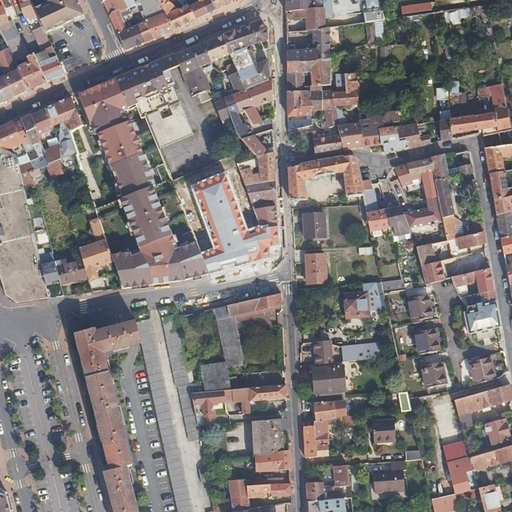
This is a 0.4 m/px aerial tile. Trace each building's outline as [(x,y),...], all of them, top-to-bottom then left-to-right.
[(33,7),(29,0),(17,0),(25,18),(28,17),(30,21),(32,20),(36,30),(42,27),(36,15),(33,7)] [(43,30),(46,35),(85,16),(77,0),(46,0),(47,0),(33,7),(36,15),(42,27),(43,30)] [(126,10),(129,8),(126,1),(128,0),(106,0),(105,0),(112,14),(109,15),(116,30),(118,35),(126,32),(119,18),(118,13),(122,12),(122,10),(125,9),(126,10)] [(153,39),(173,31),(157,0),(133,0),(135,4),(139,3),(143,12),(140,14),(144,23),(153,39)] [(192,23),(184,9),(178,1),(177,0),(157,0),(173,31),(192,23)] [(210,0),(199,0),(201,2),(208,15),(217,11),(210,0)] [(233,0),(210,0),(217,11),(228,5),(233,0)] [(286,12),(301,11),(305,10),(306,30),(312,30),(324,29),(324,20),(337,19),(335,0),(309,0),(302,1),(302,0),(286,0),(286,1),(286,12)] [(381,0),(351,0),(355,15),(365,13),(367,23),(374,22),(384,20),(386,20),(381,0)] [(7,22),(0,2),(0,29),(2,34),(15,28),(11,20),(7,22)] [(192,23),(208,15),(201,2),(190,7),(190,6),(184,9),(192,23)] [(143,12),(139,3),(135,4),(138,9),(135,10),(136,12),(139,11),(140,14),(143,12)] [(401,7),(402,15),(432,10),(430,3),(401,7)] [(132,13),(136,12),(135,10),(138,9),(135,4),(129,8),(126,10),(125,9),(122,10),(122,12),(118,13),(119,18),(129,14),(135,27),(137,26),(132,13)] [(443,11),(444,21),(472,20),(472,9),(443,11)] [(145,43),(137,26),(135,27),(129,14),(119,18),(126,32),(118,35),(126,51),(145,43)] [(268,41),(266,28),(261,20),(225,35),(231,56),(234,64),(238,73),(246,91),(249,90),(260,85),(269,83),(268,60),(258,64),(253,65),(249,55),(254,53),(255,52),(253,47),(268,41)] [(153,39),(144,23),(137,26),(145,43),(153,39)] [(6,42),(16,36),(18,36),(15,28),(2,34),(6,42)] [(331,57),(329,28),(324,29),(312,30),(312,33),(313,42),(316,43),(316,49),(296,51),(296,45),(286,45),(287,63),(304,62),(330,59),(331,57)] [(46,35),(43,30),(37,33),(33,34),(45,62),(54,80),(59,78),(64,75),(55,56),(46,35)] [(231,56),(225,35),(208,42),(202,45),(210,64),(210,63),(231,56)] [(27,58),(28,57),(18,36),(16,36),(6,42),(6,43),(15,63),(27,58)] [(0,104),(9,101),(28,91),(22,79),(17,68),(15,63),(6,43),(0,45),(0,71),(4,80),(0,81),(0,104)] [(210,64),(202,45),(191,49),(202,73),(212,69),(210,63),(210,64)] [(209,90),(203,77),(202,73),(191,49),(178,55),(175,56),(180,68),(192,97),(196,95),(209,90)] [(258,64),(254,53),(249,55),(253,65),(258,64)] [(37,87),(45,83),(37,65),(33,55),(28,57),(27,58),(28,62),(30,63),(29,64),(28,65),(26,64),(17,68),(22,79),(28,91),(37,87)] [(180,68),(175,56),(164,60),(169,72),(180,68)] [(331,73),(330,59),(304,62),(304,73),(311,73),(311,84),(304,84),(304,87),(310,86),(322,86),(331,86),(331,73)] [(154,137),(189,123),(177,93),(173,86),(175,85),(169,72),(164,60),(151,66),(163,96),(167,99),(167,100),(165,102),(167,106),(171,104),(176,115),(163,120),(158,109),(162,108),(160,105),(156,104),(157,100),(146,74),(141,72),(140,70),(114,80),(128,109),(137,106),(142,117),(146,116),(154,137)] [(54,80),(45,62),(37,65),(45,83),(49,82),(54,80)] [(304,73),(304,62),(287,63),(287,65),(287,74),(304,73)] [(238,73),(234,64),(226,67),(230,76),(235,74),(238,73)] [(163,96),(151,66),(141,70),(140,70),(141,72),(146,74),(157,100),(156,104),(160,105),(162,108),(167,106),(165,102),(167,100),(167,99),(163,96)] [(246,91),(238,73),(235,74),(230,76),(236,91),(233,92),(234,96),(246,91)] [(304,84),(304,73),(287,74),(287,78),(287,92),(303,92),(303,87),(304,87),(304,84)] [(358,105),(358,95),(357,74),(345,75),(345,86),(345,93),(336,94),(331,94),(334,107),(358,105)] [(226,87),(225,83),(223,78),(217,80),(220,92),(227,90),(226,87)] [(114,80),(71,99),(84,124),(98,160),(81,167),(125,289),(182,280),(209,275),(154,137),(146,116),(142,117),(137,106),(128,109),(114,80)] [(273,106),(272,83),(269,83),(260,85),(249,90),(246,91),(234,96),(241,113),(242,112),(246,111),(248,114),(254,125),(263,121),(254,108),(264,105),(265,106),(273,106)] [(511,130),(508,115),(502,86),(502,83),(492,86),(494,95),(497,113),(441,121),(443,141),(452,139),(452,135),(482,130),(483,132),(483,137),(493,134),(511,130)] [(311,112),(310,86),(304,87),(303,87),(303,92),(287,92),(288,100),(288,118),(312,118),(311,112)] [(322,113),(322,92),(322,86),(310,86),(311,112),(322,113)] [(345,93),(345,86),(336,86),(336,94),(345,93)] [(494,95),(492,86),(481,88),(483,97),(494,95)] [(448,94),(447,89),(441,89),(441,100),(442,112),(443,111),(449,110),(448,106),(448,94)] [(213,99),(209,90),(196,95),(200,104),(213,99)] [(229,97),(227,90),(220,92),(217,93),(219,101),(225,99),(229,97)] [(337,127),(336,116),(334,107),(331,94),(331,93),(322,92),(322,113),(325,113),(328,131),(338,129),(337,127)] [(453,97),(458,96),(458,103),(462,103),(462,93),(448,94),(448,106),(454,106),(453,97)] [(254,130),(253,128),(251,127),(248,127),(246,123),(242,124),(238,114),(241,113),(234,96),(229,97),(225,99),(231,118),(236,130),(236,133),(240,137),(242,139),(253,136),(255,135),(254,130)] [(82,125),(71,99),(45,110),(45,111),(52,127),(62,123),(62,124),(61,132),(59,141),(60,144),(60,147),(61,155),(61,158),(77,151),(78,154),(76,154),(81,167),(98,160),(84,124),(82,125)] [(231,118),(225,99),(219,101),(215,103),(220,118),(222,122),(231,118)] [(52,127),(45,111),(31,117),(36,129),(34,130),(38,140),(41,139),(40,135),(51,131),(53,128),(52,127)] [(381,146),(379,131),(383,131),(383,124),(406,121),(404,111),(370,115),(369,120),(359,121),(359,124),(362,148),(381,146)] [(38,140),(34,130),(36,129),(31,117),(21,121),(29,142),(30,143),(30,145),(38,142),(38,140)] [(29,142),(21,121),(14,125),(22,146),(30,143),(29,142)] [(312,127),(312,121),(288,121),(288,132),(312,127)] [(22,146),(14,125),(13,123),(0,128),(0,148),(15,156),(16,157),(17,160),(21,158),(20,156),(26,154),(26,153),(22,146)] [(159,149),(195,135),(189,123),(154,137),(159,149)] [(362,148),(359,124),(337,127),(338,129),(340,139),(344,152),(362,148)] [(431,144),(428,135),(425,135),(424,136),(419,137),(416,125),(395,129),(400,143),(405,142),(409,149),(431,144)] [(400,143),(395,129),(383,131),(379,131),(381,146),(384,147),(385,153),(388,154),(409,149),(405,142),(400,143)] [(315,156),(328,154),(326,140),(316,141),(315,133),(312,134),(312,143),(315,156)] [(269,155),(253,136),(242,139),(258,158),(260,157),(269,155)] [(344,152),(340,139),(326,140),(328,154),(344,152)] [(41,147),(38,142),(30,145),(32,146),(32,148),(33,150),(41,147)] [(511,170),(511,145),(486,149),(490,173),(505,171),(511,170)] [(61,158),(61,155),(60,147),(42,151),(47,165),(45,166),(50,178),(51,177),(57,175),(64,174),(58,159),(61,158)] [(39,256),(38,249),(30,216),(23,184),(18,165),(17,160),(16,157),(15,156),(0,148),(0,196),(1,198),(4,209),(0,210),(0,276),(1,279),(6,295),(18,303),(34,301),(32,292),(47,288),(46,286),(39,256)] [(33,150),(32,148),(26,153),(26,154),(30,161),(34,170),(37,169),(33,160),(37,159),(36,156),(33,150)] [(42,151),(42,150),(39,151),(40,154),(36,156),(37,159),(33,160),(37,169),(39,169),(45,166),(47,165),(42,151)] [(275,180),(274,159),(274,154),(269,155),(260,157),(260,168),(261,175),(242,177),(245,184),(275,180)] [(449,178),(445,156),(443,155),(430,158),(430,159),(433,172),(435,181),(448,178),(449,178)] [(359,181),(356,160),(350,156),(322,162),(299,166),(289,169),(289,173),(290,193),(291,202),(307,201),(303,181),(343,173),(347,198),(362,196),(359,181)] [(433,172),(430,159),(407,165),(409,176),(410,176),(421,174),(433,172)] [(261,175),(260,168),(251,168),(249,160),(237,163),(242,177),(261,175)] [(34,170),(30,161),(18,165),(23,184),(33,181),(31,178),(29,173),(34,170)] [(473,174),(472,165),(458,167),(460,176),(464,176),(473,174)] [(41,174),(39,169),(37,169),(34,170),(29,173),(31,178),(41,174)] [(511,187),(507,188),(505,171),(490,173),(495,200),(511,196),(511,187)] [(438,196),(435,181),(433,172),(421,174),(427,199),(438,196)] [(475,181),(473,174),(464,176),(465,183),(475,181)] [(62,190),(57,175),(51,177),(56,191),(62,190)] [(448,182),(448,178),(435,181),(438,196),(443,218),(453,215),(446,183),(448,182)] [(176,183),(178,188),(185,185),(183,180),(176,183)] [(275,200),(275,180),(245,184),(251,200),(252,203),(275,200)] [(369,185),(369,180),(359,181),(362,196),(366,195),(366,192),(370,190),(369,185)] [(373,202),(370,190),(366,192),(366,195),(362,196),(364,205),(373,203),(373,202)] [(510,205),(511,204),(511,196),(495,200),(497,212),(511,209),(510,205)] [(201,221),(192,198),(181,203),(190,225),(201,221)] [(241,231),(259,223),(254,209),(252,203),(251,200),(219,213),(228,235),(241,229),(241,231)] [(376,214),(373,203),(364,205),(366,211),(367,215),(376,214)] [(277,224),(276,207),(254,209),(259,223),(261,228),(277,224)] [(411,233),(403,217),(399,208),(387,212),(391,227),(393,226),(395,235),(411,233)] [(391,227),(387,212),(376,214),(367,215),(371,232),(377,230),(389,227),(391,227)] [(303,223),(304,240),(325,239),(324,214),(312,214),(312,222),(303,223)] [(457,238),(453,215),(443,218),(447,240),(457,238)] [(511,215),(498,218),(501,238),(511,235),(511,215)] [(113,261),(108,246),(103,232),(99,220),(98,218),(90,221),(92,227),(90,232),(95,235),(100,238),(98,244),(79,249),(83,261),(88,277),(89,282),(99,279),(96,269),(114,263),(113,261)] [(212,247),(201,221),(190,225),(193,234),(205,262),(212,258),(209,249),(212,247)] [(484,232),(482,222),(473,224),(475,234),(484,232)] [(486,244),(484,235),(484,232),(475,234),(460,237),(461,241),(466,240),(466,245),(469,245),(469,247),(486,244)] [(37,235),(39,243),(47,242),(45,234),(37,235)] [(511,252),(511,235),(501,238),(504,254),(511,252)] [(434,253),(431,244),(417,247),(422,266),(436,263),(434,253)] [(254,262),(250,249),(236,254),(218,258),(222,271),(254,262)] [(451,259),(450,251),(434,254),(436,263),(444,261),(451,259)] [(49,254),(39,256),(46,286),(60,283),(56,268),(52,253),(49,254)] [(326,255),(306,256),(307,285),(327,284),(326,255)] [(88,277),(83,261),(56,268),(60,283),(61,285),(88,277)] [(449,278),(444,261),(436,263),(422,266),(426,284),(449,278)] [(493,281),(490,268),(458,276),(452,278),(456,287),(463,286),(478,283),(480,292),(494,290),(493,281)] [(363,293),(344,295),(346,319),(369,317),(369,311),(380,310),(374,283),(362,284),(363,293)] [(467,294),(466,290),(463,286),(456,287),(460,298),(467,297),(467,294)] [(49,298),(47,288),(32,292),(34,301),(49,298)] [(501,325),(494,290),(480,292),(473,293),(475,303),(468,304),(468,309),(465,309),(470,331),(478,329),(479,336),(496,334),(496,326),(501,325)] [(244,365),(236,325),(234,317),(247,314),(249,321),(263,318),(262,315),(261,310),(276,306),(281,305),(281,294),(215,309),(213,309),(214,315),(217,315),(227,363),(228,368),(244,365)] [(428,294),(408,298),(413,320),(432,315),(428,294)] [(262,315),(277,311),(276,306),(261,310),(262,315)] [(249,321),(247,314),(234,317),(236,325),(249,321)] [(192,317),(178,319),(180,332),(194,329),(192,317)] [(150,318),(137,321),(178,511),(191,511),(189,498),(180,456),(171,415),(163,380),(156,347),(150,318)] [(200,442),(197,424),(195,417),(192,401),(190,393),(188,383),(187,378),(183,355),(176,321),(176,318),(163,321),(177,390),(179,390),(190,444),(199,442),(200,442)] [(80,356),(94,408),(108,462),(129,456),(117,411),(102,353),(127,346),(125,336),(120,338),(117,326),(95,332),(94,328),(75,333),(80,356)] [(414,332),(418,347),(438,343),(435,328),(414,332)] [(333,364),(331,346),(330,342),(315,344),(317,366),(333,364)] [(366,361),(364,346),(351,348),(352,362),(366,361)] [(352,362),(351,348),(342,348),(344,363),(352,362)] [(495,379),(489,358),(468,364),(475,385),(495,379)] [(441,362),(422,366),(426,388),(446,383),(441,362)] [(229,388),(227,363),(203,365),(204,381),(206,392),(229,388)] [(345,392),(343,367),(311,370),(314,395),(316,395),(343,392),(345,392)] [(206,392),(204,381),(188,383),(190,393),(206,392)] [(511,398),(511,390),(511,384),(454,400),(458,414),(471,410),(511,398)] [(286,400),(285,385),(248,388),(249,401),(256,401),(257,402),(286,400)] [(249,401),(248,388),(238,389),(224,390),(225,400),(230,399),(231,402),(249,401)] [(211,415),(210,404),(223,402),(223,400),(225,400),(224,390),(206,392),(190,393),(192,401),(195,417),(211,415)] [(344,399),(343,392),(316,395),(316,401),(344,399)] [(346,418),(344,402),(315,404),(316,421),(325,420),(330,419),(337,419),(346,418)] [(473,421),(471,410),(458,414),(460,424),(473,421)] [(283,427),(282,418),(274,419),(256,421),(256,429),(283,427)] [(510,439),(504,418),(498,420),(484,424),(487,434),(490,433),(493,444),(510,439)] [(325,426),(325,420),(316,421),(313,422),(313,427),(303,427),(305,458),(328,457),(325,426)] [(462,431),(475,427),(473,421),(460,424),(461,430),(462,431)] [(373,423),(374,443),(397,442),(395,422),(373,423)] [(284,452),(283,427),(256,429),(258,455),(284,452)] [(499,464),(511,459),(511,444),(477,455),(469,458),(472,471),(498,463),(499,464)] [(477,455),(475,450),(472,450),(471,448),(467,449),(468,454),(469,458),(477,455)] [(290,470),(289,451),(284,452),(258,455),(255,456),(256,470),(290,470)] [(125,466),(131,464),(129,456),(108,462),(110,470),(125,466)] [(472,471),(469,458),(447,464),(455,495),(456,495),(471,491),(466,473),(472,471)] [(375,472),(376,493),(406,492),(406,475),(409,475),(408,462),(392,463),(392,472),(375,472)] [(136,511),(125,466),(110,470),(104,471),(106,476),(114,509),(114,511),(136,511)] [(351,497),(348,466),(336,467),(334,467),(336,486),(327,487),(329,499),(348,497),(351,497)] [(209,483),(206,469),(199,471),(202,485),(209,483)] [(291,495),(291,485),(255,486),(254,480),(229,481),(233,511),(249,508),(248,497),(291,496),(291,495)] [(325,500),(323,482),(306,484),(307,502),(325,500)] [(499,511),(496,498),(492,498),(489,486),(477,489),(483,511),(499,511)] [(10,511),(11,511),(8,498),(5,499),(0,494),(0,511),(10,511)] [(348,502),(348,497),(329,499),(325,500),(307,502),(307,511),(312,511),(342,509),(341,511),(353,511),(353,508),(349,508),(348,502)] [(444,511),(441,498),(431,499),(434,511),(444,511)] [(292,511),(292,503),(270,505),(271,511),(292,511)]
